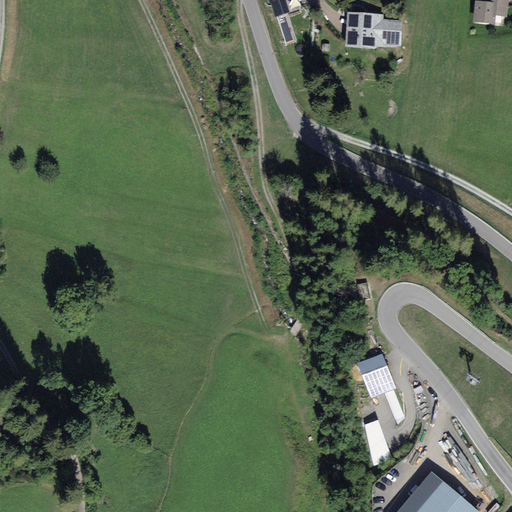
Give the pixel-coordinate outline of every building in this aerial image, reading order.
[(269,0),(274,17),(296,10),(292,0),(269,0)] [(510,0),(488,0),(488,3),(478,2),(476,23),(497,26),(499,17),(508,18),(510,0)] [(386,16),(349,14),(347,47),(377,49),(385,50),(385,44),(404,45),(405,22),(386,21),(386,16)] [(369,300),(379,298),(375,281),(365,283),(369,300)] [(388,358),(362,367),(373,397),(399,387),(388,358)] [(363,424),(375,464),(391,459),(380,419),(363,424)] [(481,511),(436,474),(403,511),(481,511)] [(394,504),(399,508),(422,485),(417,480),(394,504)]
